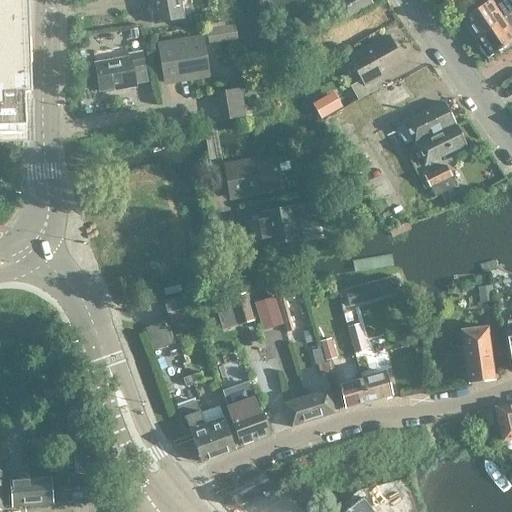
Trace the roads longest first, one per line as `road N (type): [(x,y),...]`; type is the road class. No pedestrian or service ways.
road 1 (residential): [(511,389),(306,436),(175,493)]
road 2 (tertiary): [(175,493),(140,442),(78,294),(33,247)]
road 3 (tertiary): [(33,247),(47,209),(49,0)]
